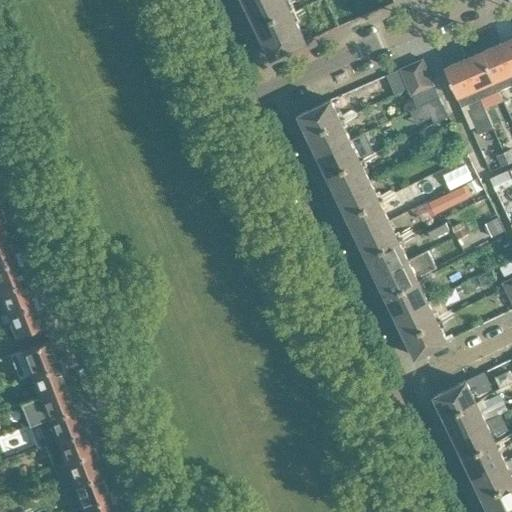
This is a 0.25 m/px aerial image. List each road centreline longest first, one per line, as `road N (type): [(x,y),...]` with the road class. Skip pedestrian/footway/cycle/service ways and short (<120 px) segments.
road 1 (residential): [(154,511),(0,116)]
road 2 (tertiary): [(379,396),(238,107)]
road 3 (residential): [(238,107),(479,0)]
road 4 (residential): [(511,333),(379,396)]
road 5 (tertiary): [(435,511),(379,396)]
